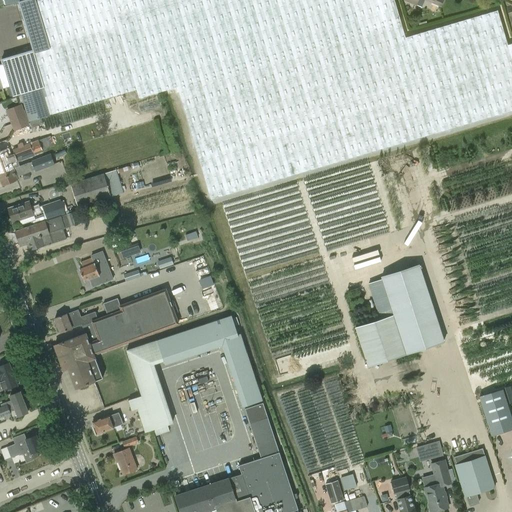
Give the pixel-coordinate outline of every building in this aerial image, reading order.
[(20,94),(28,121),(136,89),(138,98),(177,87),(210,199),(511,109),(511,42),(507,44),(497,9),(405,37),(393,0),(37,0),(35,1),(35,0),(25,0),(19,2),(32,50),(1,59),(3,66),(9,87),(12,96),(21,93),(20,94)] [(6,110),(14,131),(29,125),(21,104),(6,110)] [(18,147),(12,149),(14,155),(17,162),(34,155),(34,154),(43,151),(38,139),(23,145),(22,142),(17,144),(18,147)] [(13,168),(0,173),(0,179),(2,186),(17,180),(20,179),(18,171),(20,170),(22,175),(32,171),(31,169),(34,168),(35,172),(54,165),(50,154),(32,161),(28,162),(19,166),(13,168)] [(19,166),(17,162),(14,155),(8,157),(0,159),(0,173),(13,168),(19,166)] [(70,184),(71,184),(78,207),(111,197),(123,193),(116,170),(104,174),(103,173),(77,182),(70,184)] [(61,215),(65,213),(60,199),(51,202),(55,216),(61,215)] [(29,201),(8,209),(12,223),(19,220),(21,225),(31,222),(35,220),(33,216),(41,213),(39,207),(38,204),(31,207),(29,201)] [(51,202),(42,206),(46,219),(55,216),(51,202)] [(75,211),(66,214),(71,227),(80,224),(75,211)] [(32,225),(15,231),(20,247),(27,244),(29,251),(66,239),(63,229),(65,228),(61,215),(55,216),(46,219),(47,220),(36,224),(32,225)] [(82,268),(79,269),(84,282),(90,279),(93,286),(113,278),(107,262),(103,251),(91,256),(92,260),(81,264),(82,268)] [(157,262),(160,270),(173,265),(171,257),(157,262)] [(380,320),(354,328),(365,361),(367,366),(443,341),(442,339),(418,265),(380,278),(386,296),(390,308),(378,312),(380,320)] [(126,281),(140,276),(138,270),(123,275),(126,281)] [(84,334),(54,345),(62,366),(64,371),(69,369),(76,388),(103,378),(94,355),(146,335),(178,324),(165,289),(156,292),(120,305),(121,310),(107,315),(98,319),(92,321),(92,322),(81,326),(84,334)] [(117,298),(103,304),(107,315),(121,310),(120,305),(117,298)] [(55,320),(54,321),(55,323),(57,324),(58,326),(57,326),(56,326),(56,327),(55,327),(55,328),(57,332),(60,333),(81,325),(81,326),(92,322),(92,321),(98,319),(95,312),(81,317),(78,310),(66,315),(66,314),(54,318),(55,320)] [(231,315),(126,350),(141,396),(128,400),(131,411),(137,409),(145,432),(153,430),(155,436),(169,431),(167,425),(173,423),(154,364),(164,361),(165,366),(203,353),(202,348),(238,336),(231,315)] [(244,406),(262,400),(247,354),(228,361),(244,406)] [(17,384),(18,383),(15,376),(14,377),(8,363),(0,366),(0,383),(3,390),(7,389),(17,385),(17,384)] [(479,397),(491,436),(511,428),(511,418),(503,389),(479,397)] [(17,417),(27,412),(19,392),(9,396),(11,401),(1,405),(2,407),(0,407),(0,418),(9,415),(8,411),(14,409),(17,417)] [(298,511),(279,452),(263,403),(245,409),(249,423),(261,458),(238,465),(241,474),(175,495),(180,511),(298,511)] [(119,413),(95,422),(96,426),(94,427),(97,434),(104,432),(125,424),(122,416),(120,417),(119,413)] [(29,447),(31,454),(33,459),(39,456),(37,451),(42,449),(37,435),(26,439),(24,434),(13,438),(15,444),(7,447),(11,457),(19,454),(20,455),(27,452),(26,448),(29,447)] [(122,441),(124,448),(138,443),(136,436),(122,441)] [(426,446),(416,449),(418,455),(422,454),(425,462),(443,456),(440,448),(428,452),(426,446)] [(4,460),(11,458),(7,447),(0,449),(4,460)] [(123,474),(137,469),(129,448),(114,454),(117,462),(118,461),(123,474)] [(454,457),(456,466),(465,496),(466,496),(469,506),(479,503),(476,493),(496,487),(486,456),(486,457),(483,448),(454,457)] [(443,461),(431,465),(437,484),(424,488),(431,511),(447,507),(441,486),(450,483),(449,482),(454,480),(451,470),(446,471),(443,461)] [(340,478),(341,480),(344,490),(356,486),(352,474),(340,478)] [(415,511),(414,507),(414,508),(410,495),(408,490),(409,489),(405,477),(390,481),(394,494),(395,494),(397,499),(396,499),(400,511),(399,511),(415,511)] [(331,504),(344,500),(337,480),(325,484),(331,504)] [(364,496),(344,502),(347,510),(339,511),(348,511),(353,510),(367,507),(364,496)] [(339,511),(347,510),(344,502),(334,505),(336,511),(339,511)]
